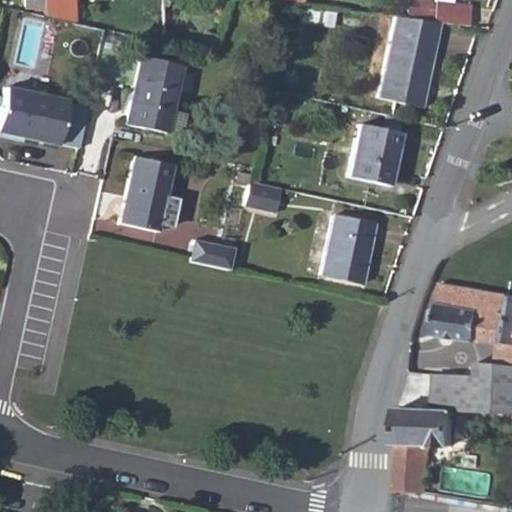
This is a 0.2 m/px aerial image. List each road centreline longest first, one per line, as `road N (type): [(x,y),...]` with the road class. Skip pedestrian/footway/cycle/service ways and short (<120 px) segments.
road 1 (residential): [(363,511),(397,324),(511,21)]
road 2 (residential): [(0,445),(281,511)]
road 3 (residential): [(0,399),(40,209),(0,198)]
